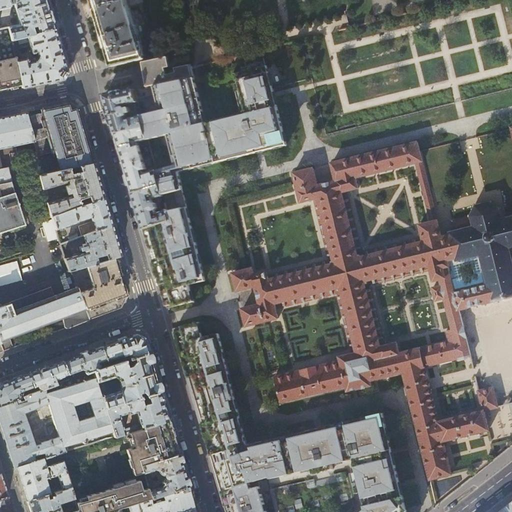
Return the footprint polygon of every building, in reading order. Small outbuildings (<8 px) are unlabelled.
[(0,0),(0,9),(9,8),(10,7),(10,5),(14,4),(19,24),(8,26),(9,27),(12,39),(16,38),(18,37),(54,29),(47,7),(45,0),(0,0)] [(126,0),(91,0),(94,6),(105,46),(112,67),(128,63),(141,60),(144,59),(144,58),(126,0)] [(9,27),(0,28),(0,90),(15,87),(22,86),(16,60),(16,56),(12,39),(9,27)] [(61,54),(54,29),(18,37),(21,48),(30,46),(32,53),(33,55),(37,54),(38,56),(35,61),(27,62),(27,61),(28,61),(27,58),(16,60),(22,86),(23,87),(44,83),(45,83),(63,79),(67,72),(66,70),(61,54)] [(20,55),(16,38),(12,39),(16,56),(20,55)] [(144,72),(147,88),(153,87),(194,77),(192,68),(191,67),(191,65),(175,68),(176,74),(167,76),(165,68),(170,67),(169,61),(168,56),(142,62),(144,69),(144,72)] [(264,151),(286,145),(274,97),(266,65),(265,66),(263,57),(231,65),(236,83),(235,84),(243,115),(236,117),(236,115),(212,121),(212,123),(206,124),(194,77),(153,87),(159,111),(141,116),(145,128),(150,147),(152,152),(161,185),(163,195),(165,201),(170,222),(144,229),(149,247),(159,283),(167,308),(194,302),(190,285),(206,281),(178,173),(257,152),(264,151)] [(132,112),(131,108),(130,108),(126,109),(126,107),(124,107),(124,106),(137,102),(137,101),(134,89),(125,91),(104,96),(110,115),(110,116),(115,133),(145,128),(141,116),(128,119),(127,116),(128,115),(128,114),(132,113),(132,112)] [(85,136),(77,108),(66,110),(65,104),(49,108),(42,109),(43,115),(38,116),(38,114),(30,115),(29,112),(25,113),(34,141),(49,138),(58,171),(70,168),(74,168),(93,163),(85,136)] [(0,232),(25,225),(11,180),(10,180),(8,168),(1,169),(0,162),(0,147),(34,141),(25,113),(8,116),(0,117),(0,352),(13,348),(9,336),(33,327),(62,316),(63,319),(65,327),(72,325),(76,323),(77,324),(89,320),(76,286),(53,295),(50,287),(0,305),(0,232)] [(150,147),(145,128),(115,133),(123,159),(133,193),(161,185),(152,152),(150,147)] [(427,367),(471,356),(459,310),(493,301),(485,270),(483,271),(483,270),(480,270),(481,271),(460,276),(457,263),(458,262),(458,260),(456,261),(445,221),(443,214),(435,216),(432,204),(422,162),(426,160),(423,150),(420,141),(331,164),(334,174),(316,179),(313,168),(293,173),(300,203),(318,198),(331,254),(334,265),(323,267),(269,280),(268,276),(267,276),(267,272),(254,276),(252,269),(233,274),(237,291),(248,288),(252,307),(242,309),(246,327),(278,318),(275,304),(338,288),(338,291),(341,290),(356,353),(339,358),(340,361),(274,377),(281,403),(347,387),(348,391),(371,385),(370,381),(403,373),(427,367)] [(98,181),(93,163),(74,168),(74,171),(80,170),(81,171),(71,173),(70,168),(58,171),(39,175),(43,188),(67,181),(68,185),(65,186),(67,193),(70,192),(71,196),(47,203),(49,209),(51,216),(103,197),(98,181)] [(163,195),(161,185),(133,193),(138,210),(144,229),(170,222),(165,201),(162,202),(163,206),(164,206),(165,212),(157,214),(156,210),(157,210),(158,208),(155,197),(163,195)] [(103,197),(51,216),(56,230),(92,217),(93,222),(78,227),(81,237),(83,236),(111,225),(108,212),(103,197)] [(511,261),(509,248),(511,246),(511,217),(502,220),(499,210),(501,209),(501,207),(498,209),(491,203),(492,201),(490,201),(490,203),(477,206),(476,204),(475,205),(476,207),(472,216),(470,215),(445,221),(456,261),(458,260),(458,262),(460,262),(459,260),(480,255),(481,254),(485,269),(484,269),(483,270),(483,271),(485,270),(493,301),(493,302),(496,301),(499,300),(501,299),(502,299),(503,299),(504,299),(507,298),(510,297),(511,297),(511,296),(511,261)] [(46,210),(48,217),(44,218),(50,238),(58,236),(56,230),(51,216),(49,209),(46,210)] [(71,270),(101,261),(99,256),(105,254),(107,259),(113,257),(120,255),(116,241),(111,225),(83,236),(85,243),(82,244),(83,246),(80,247),(81,251),(84,250),(84,251),(88,250),(88,252),(65,259),(69,271),(71,270)] [(119,278),(113,257),(107,259),(101,261),(71,270),(76,286),(89,320),(111,311),(121,308),(125,299),(124,295),(119,278)] [(406,511),(383,413),(246,443),(219,334),(202,338),(199,322),(173,329),(184,365),(193,398),(204,433),(216,472),(221,491),(258,480),(268,478),(276,511),(406,511)] [(123,339),(101,347),(108,365),(112,364),(110,359),(111,359),(111,357),(113,358),(119,356),(121,361),(125,360),(129,359),(149,352),(147,345),(145,340),(134,335),(123,339)] [(83,354),(63,361),(70,379),(94,370),(108,365),(101,347),(83,354)] [(154,371),(149,352),(129,359),(131,365),(127,366),(125,360),(121,361),(112,364),(108,365),(94,370),(97,382),(114,376),(118,378),(121,386),(118,391),(102,396),(105,408),(160,391),(154,371)] [(47,367),(29,374),(35,391),(70,379),(63,361),(47,367)] [(427,367),(403,373),(429,482),(453,477),(446,442),(491,433),(486,409),(484,410),(440,420),(427,367)] [(98,385),(97,382),(94,370),(70,379),(35,391),(26,395),(28,401),(17,405),(15,399),(0,404),(0,418),(5,435),(14,467),(16,466),(36,460),(34,455),(45,452),(46,457),(114,436),(105,408),(102,396),(100,392),(98,385)] [(467,370),(454,373),(456,381),(469,379),(467,370)] [(26,395),(35,391),(29,374),(12,380),(0,384),(0,404),(15,399),(26,395)] [(482,409),(484,410),(486,409),(497,406),(493,387),(478,391),(482,409)] [(160,391),(105,408),(114,436),(121,433),(169,420),(164,405),(160,391)] [(170,425),(169,420),(121,433),(124,441),(131,439),(133,447),(126,449),(134,474),(144,471),(141,464),(178,453),(176,445),(170,425)] [(189,489),(184,471),(178,453),(141,464),(144,471),(147,481),(149,487),(152,498),(158,496),(163,494),(181,489),(182,491),(189,489)] [(43,458),(36,460),(16,466),(17,467),(18,470),(19,473),(45,466),(44,462),(43,458)] [(45,466),(19,473),(22,485),(27,500),(47,494),(54,492),(57,491),(56,487),(49,490),(46,479),(57,475),(62,490),(71,487),(63,461),(45,466)] [(1,473),(0,472),(0,498),(8,496),(4,485),(1,473)] [(107,511),(119,508),(128,505),(150,498),(152,498),(149,487),(142,489),(140,480),(86,495),(87,499),(76,502),(78,510),(78,511),(107,511)] [(226,509),(227,511),(267,511),(258,480),(221,491),(226,509)] [(74,498),(71,487),(62,490),(57,491),(54,492),(55,495),(53,496),(53,498),(48,499),(47,494),(27,500),(30,509),(31,511),(78,511),(78,510),(70,511),(60,511),(58,503),(74,498)] [(195,511),(189,489),(182,491),(181,489),(163,494),(164,499),(160,500),(160,498),(155,499),(155,502),(152,503),(150,498),(128,505),(130,511),(159,511),(167,510),(167,511),(195,511)] [(0,498),(0,506),(1,506),(2,511),(13,511),(8,496),(0,498)] [(511,511),(511,503),(500,511),(511,511)]
